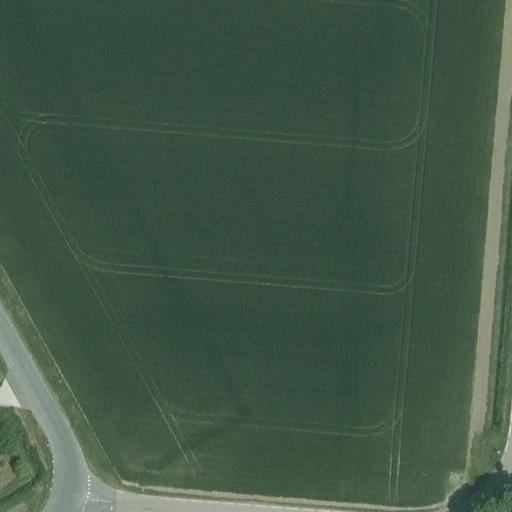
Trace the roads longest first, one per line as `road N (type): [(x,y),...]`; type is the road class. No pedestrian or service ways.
road 1 (tertiary): [(71,500),(63,444),(0,325)]
road 2 (unclassified): [(71,500),(200,511)]
